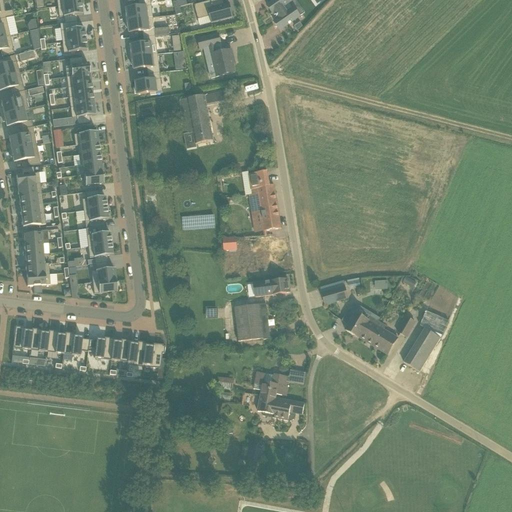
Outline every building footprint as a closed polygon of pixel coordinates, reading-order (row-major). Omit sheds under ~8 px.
[(125,21),(126,21),(126,22),(148,19),(147,7),(152,7),(151,0),(139,2),(140,8),(126,10),(127,15),(125,15),(125,21)] [(233,18),(231,8),(227,8),(226,5),(224,5),(222,0),(215,0),(194,5),(198,20),(209,17),(211,23),(233,18)] [(290,2),(293,0),(276,0),(267,7),(273,14),(274,14),(278,20),(274,23),(280,31),(300,17),(299,16),(290,2)] [(3,1),(0,1),(0,19),(5,19),(13,17),(12,12),(4,13),(3,1)] [(80,4),(57,7),(59,18),(64,18),(65,25),(77,23),(76,16),(82,16),(82,15),(80,4)] [(0,38),(9,37),(5,19),(0,19),(0,38)] [(148,19),(126,22),(126,23),(126,29),(129,28),(129,34),(143,32),(143,38),(155,37),(155,30),(150,31),(148,19)] [(36,20),(28,22),(30,30),(38,29),(36,20)] [(65,25),(60,26),(62,43),(85,40),(84,29),(78,30),(77,23),(65,25)] [(219,35),(198,40),(200,50),(221,45),(219,35)] [(9,37),(0,38),(0,51),(1,51),(2,58),(13,55),(9,37)] [(129,52),(130,57),(130,58),(153,56),(152,44),(156,43),(155,37),(143,38),(144,44),(131,46),(131,51),(129,52)] [(40,40),(32,42),(33,50),(41,48),(40,46),(40,40)] [(85,40),(62,43),(63,54),(87,51),(86,51),(85,40)] [(21,62),(36,58),(34,50),(19,55),(21,62)] [(219,77),(235,73),(233,65),(235,64),(232,50),(214,55),(219,77)] [(176,69),(186,69),(185,52),(175,52),(176,69)] [(0,78),(19,74),(15,56),(3,59),(5,65),(0,66),(0,78)] [(147,69),(148,75),(160,73),(159,67),(155,67),(153,56),(130,58),(131,65),(133,65),(134,70),(147,69)] [(70,67),(65,67),(66,78),(90,75),(88,65),(89,65),(89,64),(82,65),(81,59),(69,60),(70,67)] [(157,95),(156,93),(158,93),(156,80),(161,80),(160,73),(148,75),(149,81),(135,83),(136,88),(134,88),(135,94),(137,94),(137,95),(150,94),(151,96),(157,95)] [(19,74),(0,78),(0,91),(11,88),(12,94),(24,91),(19,74)] [(90,75),(66,78),(67,88),(91,86),(90,75)] [(91,86),(67,88),(69,98),(92,96),(91,86)] [(2,109),(0,109),(2,116),(28,110),(24,92),(24,91),(12,94),(14,100),(1,104),(2,109)] [(181,101),(187,135),(193,134),(195,146),(213,142),(206,105),(220,102),(219,94),(205,97),(205,96),(204,96),(181,101)] [(92,96),(69,98),(70,109),(93,106),(92,96)] [(93,106),(70,109),(71,118),(76,118),(77,125),(90,124),(89,116),(95,116),(95,114),(94,115),(93,106)] [(142,110),(144,122),(156,120),(153,108),(142,110)] [(28,110),(2,116),(3,122),(5,122),(6,127),(19,124),(21,130),(33,128),(31,121),(26,122),(24,111),(29,110),(28,110)] [(10,144),(8,144),(9,151),(36,146),(33,128),(21,130),(22,136),(9,139),(10,144)] [(97,133),(74,135),(75,147),(77,146),(98,144),(97,133)] [(98,144),(77,146),(79,156),(99,154),(98,144)] [(36,146),(9,151),(11,158),(13,157),(14,163),(27,160),(28,167),(40,165),(36,146)] [(99,154),(79,156),(80,166),(83,166),(100,163),(99,154)] [(100,163),(83,166),(84,176),(102,173),(100,163)] [(21,176),(16,177),(17,187),(40,184),(38,174),(34,174),(33,168),(20,170),(21,176)] [(102,173),(84,176),(85,187),(86,187),(86,186),(102,184),(102,185),(103,185),(102,173)] [(268,173),(249,176),(252,195),(259,194),(259,196),(275,194),(274,186),(270,187),(268,173)] [(40,184),(17,187),(19,197),(41,194),(40,184)] [(87,200),(82,200),(83,212),(107,209),(105,198),(106,198),(99,198),(98,192),(86,193),(87,200)] [(41,194),(19,197),(20,207),(42,204),(41,194)] [(262,216),(264,231),(280,228),(275,194),(259,196),(259,194),(252,195),(248,195),(252,218),(262,216)] [(42,204),(20,207),(21,218),(44,215),(42,204)] [(107,209),(83,212),(85,223),(86,230),(101,228),(101,221),(108,220),(108,219),(107,209)] [(44,215),(21,218),(23,228),(45,225),(44,215)] [(101,228),(86,230),(86,236),(88,248),(111,245),(110,234),(110,233),(102,234),(101,228)] [(41,234),(24,235),(24,246),(42,245),(48,244),(47,231),(41,232),(41,234)] [(234,251),(254,248),(253,239),(233,242),(234,251)] [(42,245),(24,246),(25,256),(43,255),(42,245)] [(111,245),(88,248),(89,259),(94,258),(95,265),(107,263),(107,257),(113,256),(113,255),(112,255),(111,245)] [(259,263),(260,270),(275,267),(275,265),(281,264),(280,255),(273,256),(272,245),(256,247),(257,252),(254,252),(256,263),(259,263)] [(43,255),(25,256),(26,266),(44,265),(43,255)] [(240,257),(228,258),(229,274),(241,273),(240,257)] [(96,272),(91,272),(92,283),(115,281),(114,270),(114,269),(108,270),(107,263),(95,265),(96,272)] [(44,265),(26,266),(26,276),(49,275),(48,264),(44,265)] [(49,275),(26,276),(27,287),(50,285),(49,275)] [(76,276),(68,277),(69,278),(70,286),(77,285),(76,276)] [(182,289),(181,278),(171,279),(171,289),(182,289)] [(402,283),(407,286),(410,280),(406,278),(402,283)] [(288,280),(254,284),(254,287),(255,296),(255,298),(264,297),(290,293),(288,280)] [(115,281),(92,283),(94,295),(116,292),(117,292),(115,281)] [(376,290),(389,290),(389,281),(375,281),(376,290)] [(348,299),(345,287),(322,294),(325,305),(348,299)] [(234,308),(236,319),(268,315),(266,304),(234,308)] [(425,329),(404,363),(419,373),(420,372),(440,339),(441,339),(449,321),(426,311),(419,326),(425,329)] [(359,338),(366,342),(377,322),(370,318),(368,321),(356,314),(345,331),(358,339),(359,338)] [(268,315),(236,319),(238,342),(263,339),(263,340),(270,339),(268,315)] [(406,317),(396,332),(406,338),(416,323),(406,317)] [(388,355),(398,339),(383,330),(385,327),(377,322),(366,342),(388,355)] [(15,327),(13,348),(30,350),(32,332),(31,332),(25,331),(25,329),(15,327)] [(32,332),(30,350),(46,353),(48,334),(42,333),(42,331),(32,329),(31,332),(32,332)] [(48,334),(46,353),(47,353),(57,354),(63,355),(65,336),(58,335),(59,333),(48,331),(48,334)] [(65,336),(63,355),(72,356),(80,357),(80,352),(88,353),(88,349),(89,341),(82,340),(82,338),(81,338),(75,337),(75,335),(65,333),(65,336)] [(89,341),(88,349),(95,350),(94,358),(111,360),(113,342),(114,342),(114,339),(104,338),(103,341),(96,340),(96,342),(89,341)] [(113,342),(111,360),(127,362),(128,363),(130,344),(131,344),(131,341),(121,340),(120,343),(114,342),(113,342)] [(127,362),(127,365),(144,367),(147,346),(148,344),(137,342),(137,345),(131,344),(130,344),(128,363),(127,362)] [(147,346),(144,367),(159,369),(161,369),(162,360),(163,354),(165,354),(166,347),(164,347),(164,346),(154,344),(154,347),(147,346)] [(253,390),(262,392),(261,396),(276,399),(276,395),(282,396),(286,397),(287,395),(288,387),(289,388),(289,387),(288,386),(289,383),(303,386),(306,373),(290,370),(289,378),(277,375),(274,375),(274,376),(257,373),(253,390)] [(234,389),(235,379),(223,379),(223,389),(234,389)] [(305,404),(276,399),(261,396),(259,407),(290,413),(302,416),(305,404)] [(263,417),(288,422),(290,413),(259,407),(258,412),(263,413),(263,417)] [(230,434),(229,425),(220,426),(221,436),(230,434)] [(249,448),(247,461),(249,461),(248,467),(257,469),(258,463),(259,463),(261,451),(249,448)]
